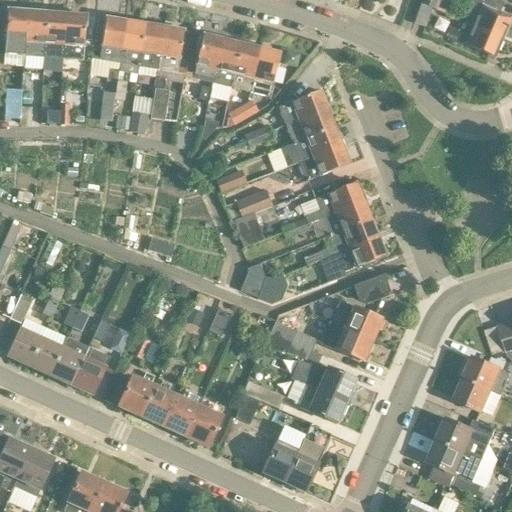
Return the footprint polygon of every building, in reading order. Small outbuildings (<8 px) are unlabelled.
[(438,9),(440,0),(422,0),(420,7),(431,11),(443,15),(445,11),(438,9)] [(472,29),(501,41),(509,23),(498,18),(503,5),(490,0),(476,0),(465,25),(473,28),(472,29)] [(424,29),(431,11),(420,7),(413,26),(424,29)] [(7,12),(4,56),(24,57),(27,14),(7,12)] [(43,59),(46,15),(27,14),(24,57),(43,59)] [(63,61),(66,17),(46,15),(43,59),(63,61)] [(66,17),(63,61),(82,62),(83,57),(86,18),(66,17)] [(106,20),(99,61),(118,65),(125,24),(106,20)] [(137,69),(144,27),(125,24),(118,65),(117,72),(117,73),(118,73),(136,76),(137,69)] [(144,27),(137,69),(157,72),(164,30),(144,27)] [(493,60),(501,41),(472,29),(468,38),(449,29),(445,39),(493,60)] [(164,30),(157,72),(176,75),(183,33),(164,30)] [(203,37),(192,79),(211,84),(222,42),(203,37)] [(222,42),(211,84),(230,89),(241,47),(222,42)] [(249,94),(260,51),(241,47),(230,89),(231,89),(249,94)] [(260,51),(249,94),(268,99),(279,56),(260,51)] [(105,79),(105,82),(115,84),(117,73),(117,72),(107,70),(105,79)] [(156,80),(155,80),(153,90),(163,92),(165,82),(166,80),(156,78),(156,80)] [(207,102),(207,100),(208,98),(210,91),(200,88),(199,93),(197,100),(207,102)] [(164,123),(169,93),(155,91),(151,121),(164,123)] [(19,121),(21,93),(6,92),(5,120),(19,121)] [(285,128),(327,112),(320,93),(278,110),(285,128)] [(115,95),(103,94),(99,122),(112,123),(115,95)] [(30,106),(30,96),(23,96),(22,106),(30,106)] [(240,109),(246,121),(258,114),(251,103),(240,109)] [(60,107),(60,126),(67,126),(68,107),(60,107)] [(292,147),(334,130),(327,112),(285,128),(292,146),(292,147)] [(59,126),(59,113),(47,113),(46,125),(59,126)] [(131,114),(128,134),(145,137),(148,117),(131,114)] [(129,120),(117,118),(115,130),(127,132),(129,120)] [(200,140),(204,141),(216,128),(217,125),(205,122),(200,140)] [(256,133),(261,145),(272,141),(268,128),(256,133)] [(287,170),(300,165),(341,148),(334,130),(292,147),(292,146),(280,151),(287,170)] [(249,150),(261,145),(256,133),(244,138),(249,150)] [(341,148),(300,165),(307,183),(348,167),(341,148)] [(77,170),(68,169),(67,178),(76,178),(77,170)] [(241,172),(215,182),(220,196),(246,185),(241,172)] [(318,213),(304,219),(307,226),(321,220),(363,204),(356,186),(314,202),(318,213)] [(265,192),(234,204),(241,221),(272,209),(265,192)] [(31,196),(18,194),(16,204),(29,207),(31,196)] [(39,213),(42,207),(42,206),(35,203),(33,211),(39,213)] [(363,204),(321,220),(328,239),(370,222),(363,204)] [(50,218),(53,211),(42,207),(39,213),(39,214),(50,218)] [(241,221),(234,224),(244,250),(264,242),(258,227),(276,220),(272,209),(241,221)] [(304,221),(292,226),(297,238),(309,233),(306,226),(304,221)] [(332,249),(319,254),(322,262),(335,257),(377,241),(370,222),(328,239),(332,249)] [(285,243),(297,238),(292,226),(280,230),(285,243)] [(377,241),(335,257),(322,262),(319,263),(328,285),(345,278),(344,275),(385,259),(377,241)] [(174,248),(163,244),(159,255),(170,259),(174,248)] [(0,273),(10,253),(1,249),(0,251),(0,273)] [(240,293),(256,300),(265,279),(259,267),(247,272),(247,274),(240,293)] [(391,297),(383,277),(353,289),(358,303),(367,306),(391,297)] [(265,279),(256,300),(272,306),(281,303),(286,288),(282,278),(274,280),(265,279)] [(54,288),(42,316),(52,320),(64,292),(54,288)] [(20,297),(9,321),(21,326),(32,302),(20,297)] [(330,325),(371,343),(381,321),(340,303),(330,325)] [(213,331),(229,336),(237,313),(220,308),(213,331)] [(72,330),(80,313),(71,309),(63,327),(72,330)] [(191,310),(185,323),(196,329),(202,315),(191,310)] [(80,313),(72,330),(81,334),(89,316),(80,313)] [(110,327),(102,323),(100,323),(93,339),(103,344),(110,327)] [(511,323),(497,329),(505,353),(506,358),(511,362),(511,323)] [(270,337),(311,355),(316,342),(275,325),(270,337)] [(362,364),(371,343),(330,325),(321,347),(362,364)] [(491,358),(505,353),(497,329),(484,333),(491,358)] [(29,368),(41,342),(19,333),(7,359),(29,368)] [(306,367),(311,355),(270,337),(265,349),(306,367)] [(130,356),(144,362),(151,345),(138,339),(130,356)] [(71,388),(88,350),(67,340),(62,352),(50,378),(71,388)] [(50,378),(62,352),(41,342),(29,368),(50,378)] [(88,350),(71,388),(92,397),(109,359),(88,350)] [(464,382),(492,395),(492,394),(501,398),(510,377),(473,361),(464,382)] [(307,388),(345,404),(354,383),(317,367),(307,388)] [(140,419),(154,388),(151,386),(132,377),(118,409),(140,419)] [(483,416),(492,395),(464,382),(454,404),(483,416)] [(283,399),(247,383),(242,396),(278,411),(283,399)] [(345,404),(307,388),(294,383),(287,400),(295,403),(293,407),(307,413),(307,414),(335,426),(345,404)] [(163,429),(177,398),(169,394),(159,390),(154,388),(140,419),(163,429)] [(185,440),(199,408),(179,399),(177,398),(163,429),(185,440)] [(245,398),(235,420),(250,426),(259,404),(245,398)] [(199,408),(185,440),(207,450),(222,418),(221,418),(199,408)] [(437,444),(482,463),(491,441),(447,422),(437,444)] [(310,427),(307,434),(297,454),(283,485),(305,495),(317,468),(316,468),(330,437),(310,427)] [(18,480),(30,452),(8,442),(0,458),(0,490),(10,495),(14,488),(17,479),(18,480)] [(283,485),(297,454),(276,444),(262,475),(283,485)] [(473,485),(482,463),(437,444),(428,466),(434,468),(454,477),(473,485)] [(17,479),(14,488),(37,498),(53,463),(30,452),(18,480),(17,479)] [(454,477),(434,468),(429,479),(449,488),(454,477)] [(91,511),(103,486),(80,475),(63,511),(91,511)] [(103,486),(91,511),(118,511),(126,496),(103,486)]
